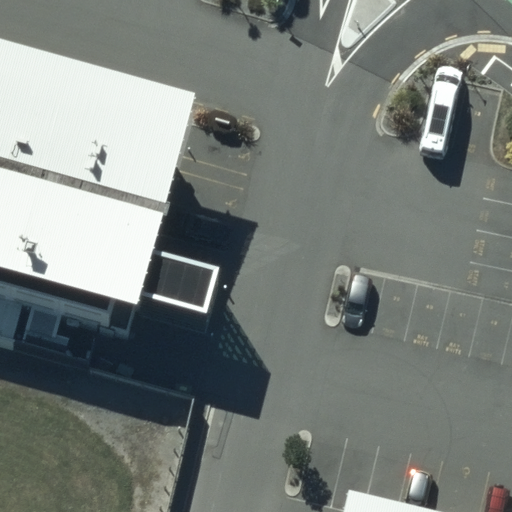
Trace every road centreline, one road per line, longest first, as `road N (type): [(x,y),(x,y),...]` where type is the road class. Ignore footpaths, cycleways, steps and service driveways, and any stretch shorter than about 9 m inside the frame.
road 1 (unclassified): [(330,93),(230,511)]
road 2 (unclassified): [(476,0),(402,38),(330,93)]
